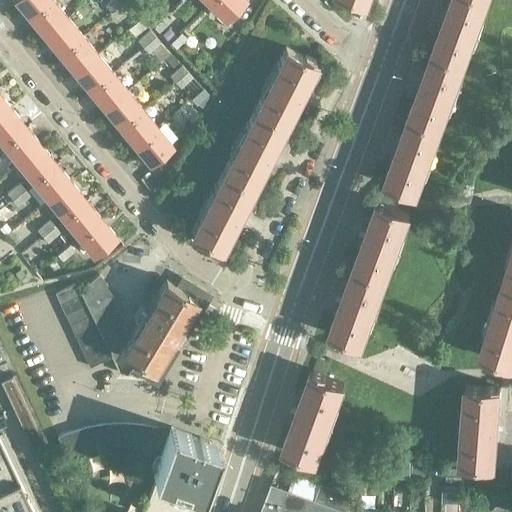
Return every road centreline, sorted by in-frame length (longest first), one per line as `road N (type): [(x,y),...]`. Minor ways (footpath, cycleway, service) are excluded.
road 1 (residential): [(287,318),(178,247),(0,31)]
road 2 (secondary): [(287,318),(382,60)]
road 3 (secondary): [(228,511),(287,318)]
